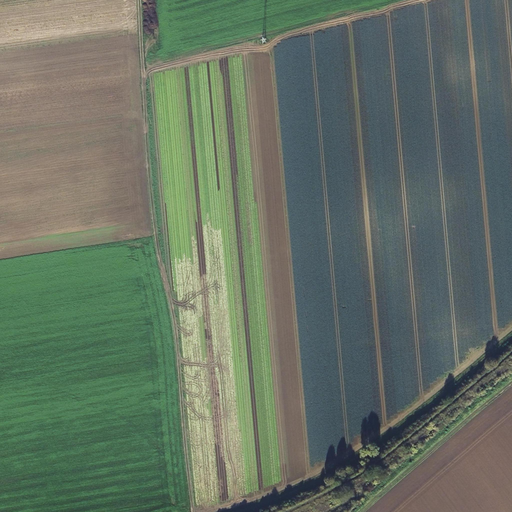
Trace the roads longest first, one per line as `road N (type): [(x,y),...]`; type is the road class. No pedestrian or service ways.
road 1 (track): [(139,0),(155,230),(176,334),(194,511)]
road 2 (track): [(511,336),(350,459),(228,511)]
road 3 (track): [(359,511),(511,381)]
